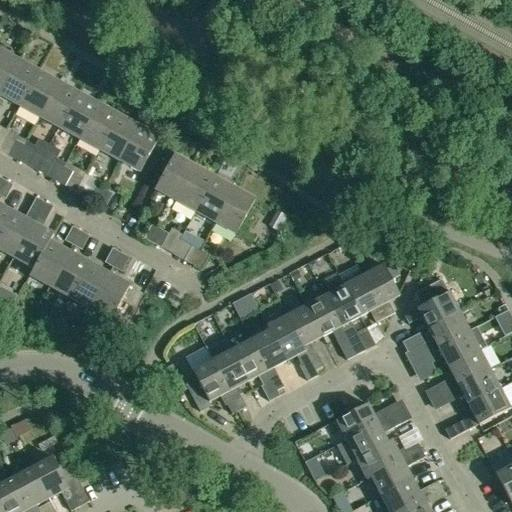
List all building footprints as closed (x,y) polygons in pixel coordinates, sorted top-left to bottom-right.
[(0,94),(18,61),(0,51),(0,94)] [(0,94),(0,96),(19,107),(38,72),(18,61),(0,94)] [(58,83),(38,72),(19,107),(39,118),(58,83)] [(39,118),(59,129),(78,94),(58,83),(39,118)] [(59,129),(79,140),(98,105),(78,94),(59,129)] [(98,105),(79,140),(99,151),(118,116),(98,105)] [(99,151),(119,162),(138,127),(118,116),(99,151)] [(138,127),(119,162),(139,173),(158,138),(138,127)] [(8,156),(16,161),(24,147),(15,142),(8,156)] [(24,147),(16,161),(25,165),(32,151),(24,147)] [(175,202),(194,167),(174,156),(154,191),(175,202)] [(47,178),(56,182),(63,168),(55,164),(47,178)] [(214,178),(194,167),(175,202),(195,213),(214,178)] [(72,173),(63,168),(56,182),(64,187),(72,173)] [(195,213),(215,224),(234,189),(214,178),(195,213)] [(4,181),(0,189),(0,197),(5,200),(13,186),(4,181)] [(96,204),(103,190),(95,186),(87,200),(96,204)] [(255,201),(234,189),(215,224),(235,235),(255,201)] [(103,190),(96,204),(104,209),(112,195),(103,190)] [(28,213),(36,217),(44,203),(36,199),(28,213)] [(53,208),(44,203),(36,217),(45,222),(53,208)] [(0,206),(0,238),(13,214),(0,206)] [(0,251),(14,260),(34,225),(13,214),(0,238),(0,251)] [(53,236),(34,225),(14,260),(33,270),(29,277),(31,278),(50,243),(49,243),(53,236)] [(152,244),(160,230),(151,225),(143,239),(152,244)] [(64,242),(72,246),(80,232),(72,228),(64,242)] [(160,230),(152,244),(160,249),(168,235),(160,230)] [(80,232),(72,246),(81,251),(89,237),(80,232)] [(51,289),(70,254),(50,243),(31,278),(51,289)] [(192,266),(199,252),(191,247),(183,261),(192,266)] [(112,268),(120,254),(112,250),(104,264),(112,268)] [(199,252),(192,266),(200,271),(208,257),(199,252)] [(70,254),(51,289),(71,300),(91,265),(70,254)] [(120,254),(112,268),(121,273),(129,259),(120,254)] [(91,265),(71,300),(92,312),(111,277),(91,265)] [(338,276),(343,287),(360,319),(369,314),(375,325),(385,320),(363,277),(356,266),(338,276)] [(385,320),(394,315),(388,304),(399,298),(382,266),(363,277),(385,320)] [(111,277),(92,312),(110,322),(130,287),(111,277)] [(360,319),(343,287),(324,297),(347,340),(356,335),(350,324),(360,319)] [(422,298),(426,306),(418,311),(404,319),(408,326),(421,319),(427,331),(460,314),(449,294),(445,296),(441,288),(422,298)] [(305,307),(322,339),(331,334),(337,345),(347,340),(324,297),(305,307)] [(3,308),(2,310),(8,313),(9,312),(14,303),(8,299),(3,308)] [(305,307),(286,317),(302,349),(304,349),(305,352),(305,354),(315,372),(322,369),(310,345),(322,339),(305,307)] [(511,333),(511,320),(508,312),(495,318),(505,337),(511,333)] [(421,347),(426,356),(469,333),(469,332),(460,314),(427,331),(432,340),(421,347)] [(266,327),(268,332),(269,332),(286,364),(297,358),(301,366),(299,367),(307,383),(318,378),(315,372),(305,354),(305,352),(304,349),(302,349),(286,317),(266,327)] [(469,332),(469,333),(426,356),(431,366),(442,360),(448,369),(480,352),(479,351),(486,347),(476,328),(469,332)] [(274,370),(286,364),(269,332),(268,332),(250,342),(277,393),(284,389),(274,370)] [(270,396),(277,393),(250,342),(231,352),(248,384),(260,377),(270,396)] [(236,390),(248,384),(231,352),(212,362),(238,413),(246,409),(236,390)] [(480,352),(448,369),(453,379),(441,385),(446,394),(490,372),(480,352)] [(232,416),(238,413),(212,362),(192,372),(196,381),(185,386),(200,414),(211,408),(209,404),(222,397),(232,416)] [(463,398),(468,407),(500,391),(490,372),(446,394),(451,404),(463,398)] [(500,391),(468,407),(473,417),(444,432),(449,442),(479,427),(510,411),(500,391)] [(335,423),(345,443),(389,420),(384,410),(372,416),(367,407),(335,423)] [(345,443),(356,462),(387,445),(382,436),(406,423),(401,414),(389,420),(345,443)] [(370,479),(421,452),(417,445),(398,455),(391,442),(387,445),(356,462),(366,482),(371,480),(370,479)] [(380,498),(412,481),(406,469),(425,459),(421,452),(370,479),(371,480),(380,498)] [(32,469),(48,501),(60,495),(69,511),(72,511),(88,503),(79,485),(75,478),(65,484),(51,458),(32,469)] [(491,469),(495,476),(511,508),(511,460),(511,459),(491,469)] [(36,507),(48,501),(32,469),(12,479),(29,511),(36,507)] [(29,511),(12,479),(0,485),(0,502),(5,511),(29,511)] [(412,481),(380,498),(387,511),(399,511),(441,490),(438,483),(419,494),(412,481)] [(168,495),(171,501),(174,508),(197,497),(190,484),(168,495)] [(428,511),(426,507),(445,497),(441,490),(399,511),(428,511)] [(265,511),(267,510),(255,502),(248,511),(265,511)]
